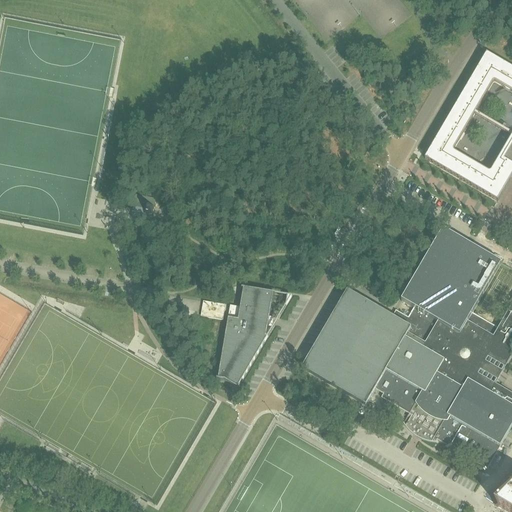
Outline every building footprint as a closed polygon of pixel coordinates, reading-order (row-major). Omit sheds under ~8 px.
[(511,68),(486,54),(424,159),(498,202),(511,177),(511,68)] [(151,222),(154,211),(155,205),(156,200),(135,196),(134,201),(130,218),(151,222)] [(381,399),(407,414),(410,416),(405,425),(405,424),(404,425),(407,429),(410,433),(414,436),(419,439),(423,441),(428,443),(433,444),(437,444),(437,443),(436,443),(438,441),(487,470),(510,431),(511,431),(511,395),(495,386),(500,379),(511,357),(511,305),(498,329),(472,314),(501,264),(443,230),(428,256),(421,252),(410,271),(417,275),(402,301),(415,308),(409,319),(396,311),(392,317),(347,291),(302,369),(366,406),(375,390),(384,395),(381,399)] [(238,388),(267,337),(266,337),(268,327),(272,327),(273,318),(269,317),(273,294),(275,295),(275,294),(242,288),(241,289),(243,289),(240,308),(230,306),(218,379),(216,379),(216,380),(224,381),(239,389),(238,388)] [(207,317),(207,318),(223,321),(225,306),(211,303),(208,318),(207,317)] [(511,511),(511,490),(506,498),(493,505),(497,507),(505,511),(511,511)]
